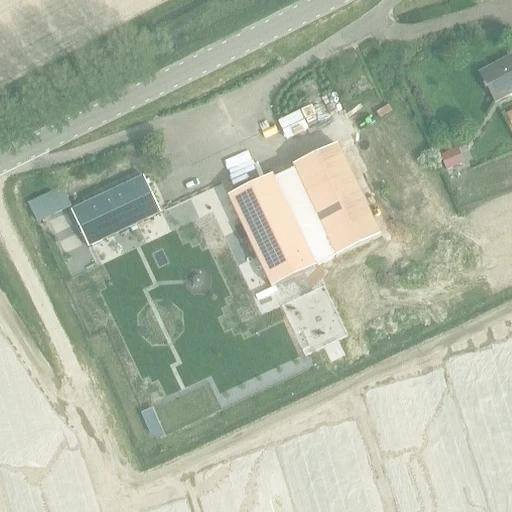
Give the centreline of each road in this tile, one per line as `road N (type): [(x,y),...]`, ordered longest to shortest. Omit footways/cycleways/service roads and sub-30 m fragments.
road 1 (tertiary): [(328,0),(0,163)]
road 2 (track): [(73,370),(0,215)]
